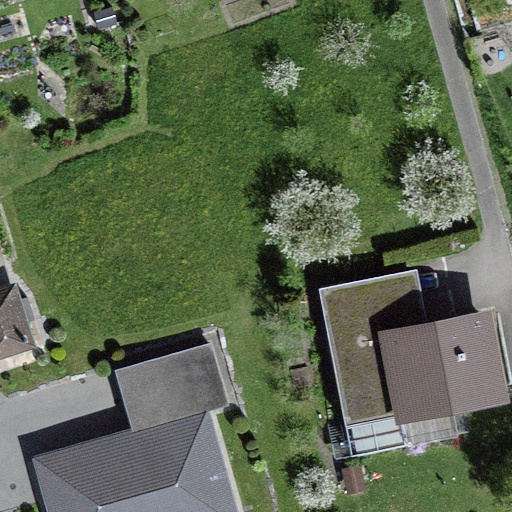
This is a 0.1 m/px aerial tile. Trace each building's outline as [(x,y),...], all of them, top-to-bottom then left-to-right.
[(95,17),(101,31),(120,24),(114,9),(95,17)] [(465,400),(511,392),(493,296),(426,308),(417,263),(319,281),(351,450),(470,428),(465,400)] [(0,281),(0,352),(37,341),(30,320),(36,318),(27,291),(21,293),(16,276),(0,281)] [(228,401),(211,339),(114,365),(130,422),(131,428),(211,406),(228,401)] [(239,511),(211,406),(131,428),(130,422),(31,450),(48,511),(239,511)] [(341,466),(348,491),(367,486),(360,461),(341,466)]
